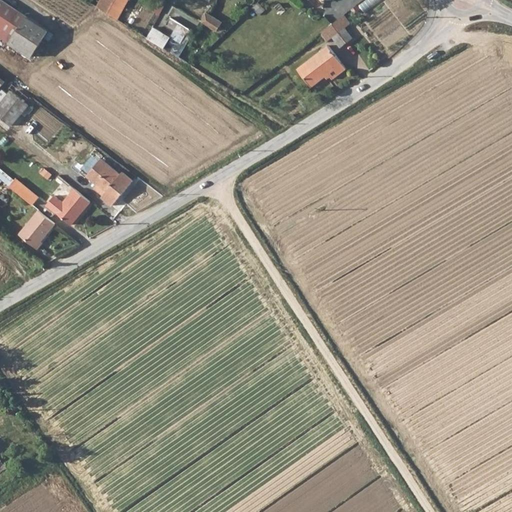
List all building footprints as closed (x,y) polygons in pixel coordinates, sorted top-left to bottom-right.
[(0,0),(0,19),(17,32),(27,18),(0,0)] [(103,13),(107,15),(115,0),(101,0),(97,9),(103,13)] [(115,0),(107,15),(116,21),(128,0),(115,0)] [(221,24),(206,14),(201,23),(216,32),(221,24)] [(17,32),(0,19),(0,29),(13,39),(17,32)] [(352,39),(337,21),(329,27),(325,30),(332,39),(340,49),(352,39)] [(147,40),(165,49),(171,38),(153,29),(147,40)] [(332,39),(325,30),(319,35),(326,44),(332,39)] [(165,50),(178,59),(187,45),(172,36),(171,38),(165,49),(165,50)] [(345,71),(327,48),(297,71),(311,90),(328,77),(331,81),(345,71)] [(32,106),(14,92),(0,109),(0,116),(14,128),(32,106)] [(102,159),(87,177),(97,185),(106,193),(103,196),(101,198),(112,207),(133,182),(122,173),(121,175),(102,159)] [(17,179),(11,186),(33,205),(39,197),(17,179)] [(106,193),(97,185),(94,189),(103,196),(106,193)] [(70,225),(89,202),(74,188),(61,204),(52,196),(45,205),(70,225)] [(41,241),(56,224),(39,210),(20,234),(37,249),(43,242),(41,241)]
